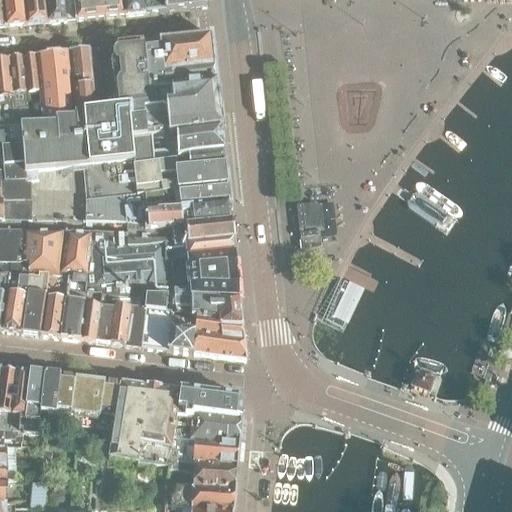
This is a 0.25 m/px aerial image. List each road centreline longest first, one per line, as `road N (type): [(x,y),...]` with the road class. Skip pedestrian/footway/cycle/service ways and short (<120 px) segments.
road 1 (residential): [(235,20),(272,338),(283,367),(303,386),(357,410),(493,456)]
road 2 (residential): [(0,352),(256,386),(251,511)]
road 3 (residential): [(235,20),(0,44)]
